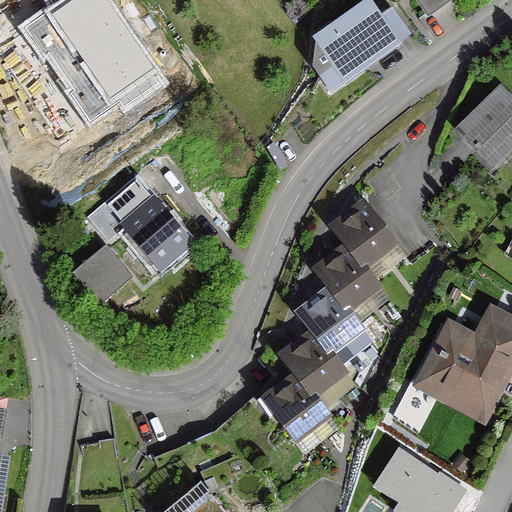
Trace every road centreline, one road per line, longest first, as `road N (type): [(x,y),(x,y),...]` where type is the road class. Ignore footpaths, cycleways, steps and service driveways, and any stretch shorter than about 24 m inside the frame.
road 1 (residential): [(511,17),(369,118),(316,168),(290,207),(228,363),(190,391),(151,395),(55,353)]
road 2 (residential): [(55,353),(0,203)]
road 3 (residential): [(55,353),(48,511)]
